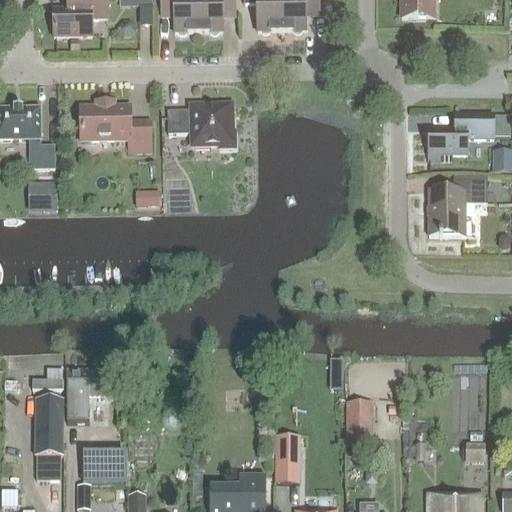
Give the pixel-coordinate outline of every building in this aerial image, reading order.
[(106,22),(106,12),(106,0),(66,0),(67,12),(52,12),(53,40),(91,40),(91,22),(106,22)] [(118,0),(119,10),(151,9),(151,0),(118,0)] [(186,36),(198,35),(197,0),(160,0),(160,11),(160,25),(173,25),(173,36),(177,36),(179,38),(184,38),(186,36)] [(197,0),(198,35),(209,35),(211,37),(216,37),(218,35),(221,35),(221,25),(234,24),(234,10),(233,0),(197,0)] [(242,0),(243,8),(256,7),(256,35),(259,35),(262,37),(267,37),(269,34),(280,34),(279,0),(242,0)] [(279,0),(280,34),(292,34),(294,36),(299,36),(301,34),(304,34),(304,22),(318,22),(318,9),(317,0),(279,0)] [(400,0),(400,21),(406,21),(406,23),(440,23),(440,22),(432,22),(432,0),(400,0)] [(130,22),(122,23),(118,28),(118,36),(124,40),(131,40),(136,34),(135,27),(130,22)] [(191,149),(218,149),(218,151),(234,151),(234,135),(231,135),(230,108),(190,109),(190,113),(166,114),(167,138),(191,137),(191,149)] [(40,143),(39,111),(22,111),(22,110),(12,110),(12,111),(0,111),(0,143),(28,143),(29,173),(54,173),(53,149),(39,149),(39,143),(40,143)] [(129,157),(149,157),(148,126),(128,126),(128,110),(80,111),(81,144),(128,143),(129,157)] [(492,142),(492,140),(509,140),(509,119),(492,119),(492,118),(454,118),(454,133),(428,133),(427,164),(452,164),(452,159),(466,159),(466,142),(492,142)] [(493,177),(511,176),(511,153),(493,154),(493,177)] [(452,181),(452,194),(427,194),(427,240),(438,240),(438,241),(441,241),(441,240),(475,240),(475,239),(464,239),(464,207),(486,207),(485,181),(452,181)] [(56,186),(36,186),(37,215),(57,215),(56,186)] [(148,194),(148,210),(159,209),(158,194),(148,194)] [(66,373),(67,427),(89,427),(89,400),(104,400),(104,373),(66,373)] [(63,384),(32,384),(32,394),(63,395),(63,384)] [(37,459),(61,459),(61,403),(33,403),(33,459),(37,459)] [(373,405),(346,405),(346,447),(373,447),(373,405)] [(299,485),(300,439),(275,439),(275,485),(299,485)] [(484,447),(465,447),(465,467),(484,467),(484,447)] [(425,448),(414,448),(414,465),(425,465),(425,448)] [(37,459),(37,484),(61,484),(61,459),(37,459)] [(83,461),(84,487),(127,486),(127,461),(83,461)] [(188,478),(184,472),(177,472),(173,478),(177,484),(184,484),(188,478)] [(209,491),(209,511),(265,511),(265,479),(239,479),(238,491),(209,491)] [(90,511),(90,488),(77,488),(76,511),(90,511)] [(511,511),(511,495),(503,496),(502,511),(511,511)] [(480,511),(481,496),(426,496),(426,511),(480,511)] [(145,511),(146,499),(128,499),(128,511),(145,511)]
